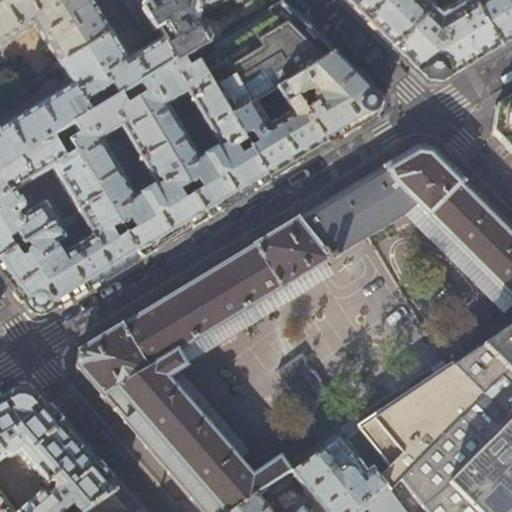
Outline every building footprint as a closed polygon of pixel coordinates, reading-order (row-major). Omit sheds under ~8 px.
[(38,0),(32,4),(29,0),(8,0),(0,5),(0,171),(52,140),(63,134),(92,116),(85,103),(110,87),(119,100),(131,93),(178,65),(168,48),(163,40),(128,61),(91,0),(38,0)] [(142,5),(138,0),(124,0),(147,36),(157,30),(142,5)] [(146,2),(142,5),(157,30),(158,32),(168,26),(177,43),(168,48),(178,65),(194,55),(209,46),(198,25),(201,15),(192,0),(160,0),(149,7),(146,2)] [(192,0),(201,15),(202,15),(227,0),(192,0)] [(349,0),(361,12),(390,41),(432,0),(431,0),(349,0)] [(453,0),(440,8),(432,0),(390,41),(410,61),(425,75),(440,77),(472,58),(501,41),(476,0),(453,0)] [(511,0),(476,0),(501,41),(511,33),(511,0)] [(281,3),(209,46),(194,55),(231,119),(254,105),(277,90),(335,55),(304,25),(281,3)] [(236,200),(267,181),(231,119),(194,55),(178,65),(131,93),(205,218),(236,200)] [(267,181),(316,152),(377,115),(379,100),(356,77),(335,55),(277,90),(292,113),(268,127),(254,105),(231,119),(267,181)] [(131,93),(119,100),(92,116),(63,134),(75,154),(101,197),(138,259),(172,239),(205,218),(131,93)] [(511,97),(496,108),(492,135),(511,154),(511,97)] [(64,161),(52,140),(0,171),(0,260),(56,226),(62,222),(50,200),(21,217),(18,213),(19,213),(20,212),(21,211),(22,210),(22,208),(22,207),(22,206),(14,192),(51,169),(77,213),(101,197),(75,154),(64,161)] [(511,324),(511,231),(497,217),(431,151),(416,150),(210,274),(178,293),(78,354),(76,368),(163,468),(201,511),(232,511),(256,496),(266,489),(288,475),(290,474),(281,460),(253,478),(168,381),(187,369),(177,353),(417,208),(426,217),(425,218),(427,219),(428,219),(511,302),(511,315),(503,323),(456,346),(464,357),(511,324)] [(101,197),(77,213),(92,236),(60,254),(54,243),(62,238),(56,226),(0,260),(0,273),(12,290),(29,313),(44,316),(86,290),(138,259),(101,197)] [(511,511),(511,324),(464,357),(344,437),(384,488),(402,511),(511,511)] [(0,463),(3,461),(17,455),(44,484),(53,485),(53,491),(47,496),(46,495),(45,494),(43,494),(42,494),(41,494),(40,495),(19,511),(87,511),(117,491),(96,467),(45,408),(35,398),(11,394),(0,400),(0,463)] [(323,511),(353,511),(376,495),(335,443),(291,473),(323,511)] [(288,475),(266,489),(270,495),(292,480),(288,475)] [(402,511),(384,488),(376,495),(353,511),(402,511)] [(0,511),(13,511),(0,494),(0,511)] [(269,511),(256,496),(232,511),(300,511),(300,510),(297,511),(269,511)]
